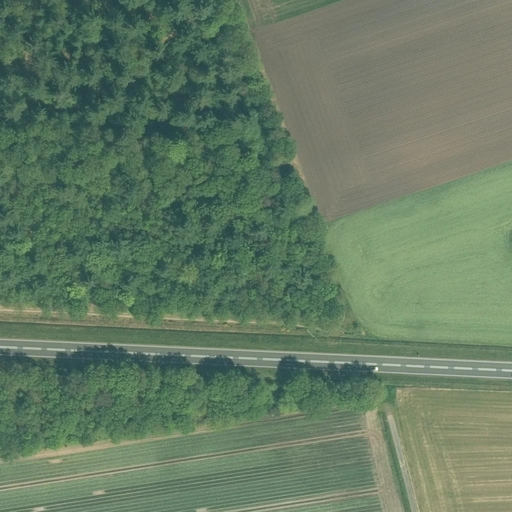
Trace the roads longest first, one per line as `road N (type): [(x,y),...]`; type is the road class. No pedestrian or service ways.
road 1 (track): [(231,0),(346,304),(341,323),(0,309)]
road 2 (trunk): [(511,371),(0,347)]
